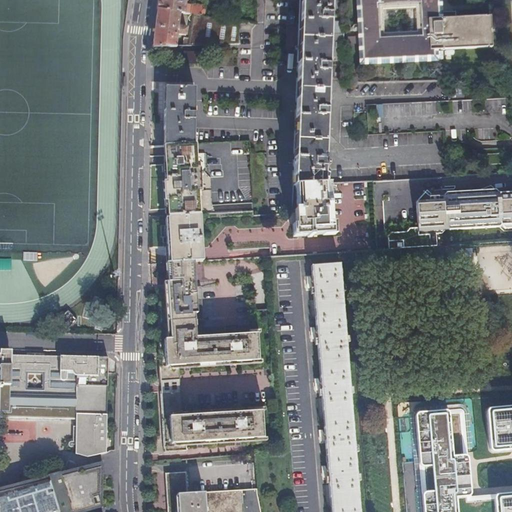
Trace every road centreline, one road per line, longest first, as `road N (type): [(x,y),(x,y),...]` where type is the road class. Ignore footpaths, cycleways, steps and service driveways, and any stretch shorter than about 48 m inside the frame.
road 1 (tertiary): [(128,511),(141,0)]
road 2 (unknown): [(372,126),(477,122),(508,144),(466,154)]
